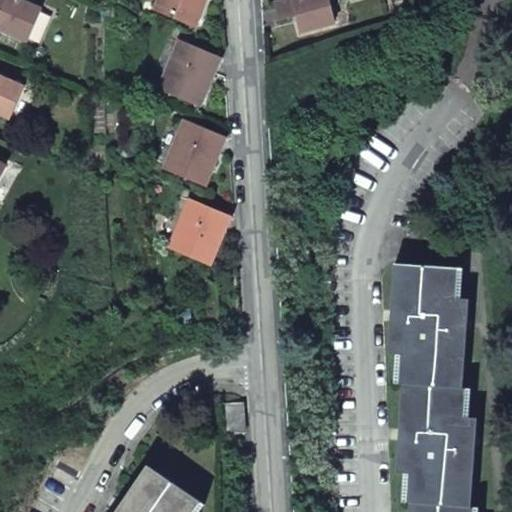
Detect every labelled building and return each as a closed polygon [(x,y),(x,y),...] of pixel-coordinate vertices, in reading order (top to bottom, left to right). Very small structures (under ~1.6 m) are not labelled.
[(40,10),(18,0),(0,0),(0,29),(26,42),(40,10)] [(157,0),(154,8),(191,24),(197,9),(204,11),(208,0),(157,0)] [(298,15),(303,32),(335,23),(328,0),(287,0),(277,3),(280,20),(298,15)] [(209,73),(216,56),(182,41),(169,70),(167,69),(159,87),(195,103),(202,88),(208,91),(215,75),(209,73)] [(222,59),(216,56),(209,73),(215,75),(222,59)] [(0,115),(9,119),(24,87),(0,76),(0,115)] [(214,152),(221,136),(187,121),(174,152),(171,151),(164,168),(201,183),(207,169),(214,172),(221,156),(214,152)] [(228,139),(221,136),(214,152),(221,156),(228,139)] [(219,231),(226,215),(192,200),(179,230),(176,229),(169,246),(206,262),(212,248),(218,250),(225,233),(219,231)] [(232,217),(226,215),(219,231),(225,233),(232,217)] [(405,354),(398,472),(413,474),(410,511),(471,511),(477,417),(462,416),(470,298),(457,297),(459,268),(396,264),(390,353),(405,354)] [(223,402),(225,432),(244,431),(242,401),(223,402)] [(147,464),(114,511),(187,511),(196,499),(147,464)]
